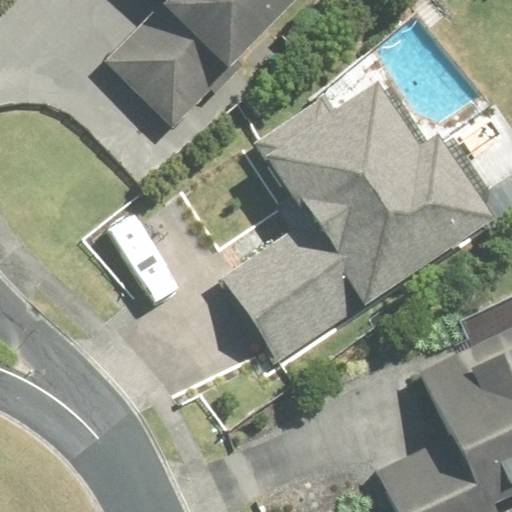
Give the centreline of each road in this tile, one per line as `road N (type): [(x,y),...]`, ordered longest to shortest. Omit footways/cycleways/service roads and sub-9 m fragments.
road 1 (residential): [(0,306),(102,405),(138,493)]
road 2 (residential): [(138,493),(31,402),(0,388)]
